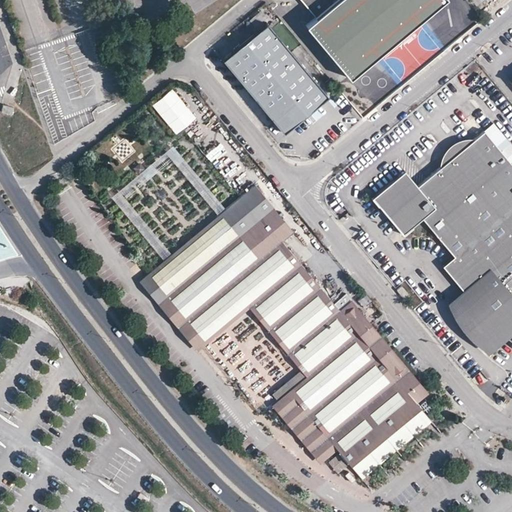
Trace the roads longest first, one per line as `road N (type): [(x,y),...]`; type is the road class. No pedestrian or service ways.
road 1 (tertiary): [(283,511),(210,449),(129,355),(15,192)]
road 2 (unclassified): [(15,192),(187,56),(296,189)]
road 3 (unclassified): [(296,189),(471,396),(511,427)]
road 4 (tertiary): [(41,266),(121,379),(248,511)]
road 5 (unclassified): [(511,9),(296,189)]
